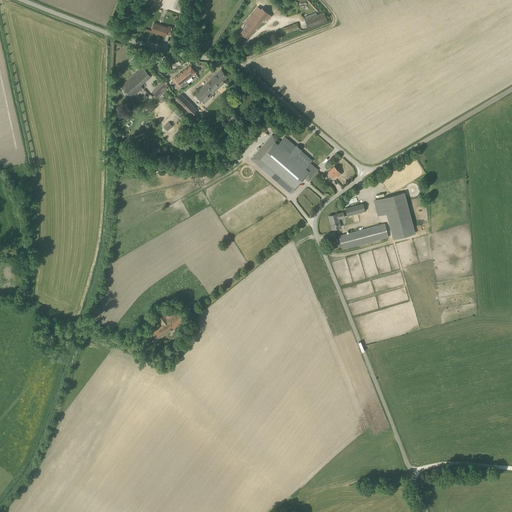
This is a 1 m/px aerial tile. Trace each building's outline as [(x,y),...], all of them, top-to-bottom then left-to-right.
[(180,9),(182,0),(175,0),(174,6),(180,9)] [(260,9),(257,7),(244,22),(247,25),(241,32),(248,38),(264,18),(267,21),(271,16),(262,8),(260,9)] [(316,12),(315,10),(312,11),(312,14),(305,17),(306,19),(304,20),(308,29),(328,21),(324,12),(320,13),(319,11),(316,12)] [(284,33),(299,27),(297,22),(282,28),(284,33)] [(167,28),(154,23),(151,31),(166,36),(166,34),(170,35),(172,28),(168,27),(167,28)] [(189,78),(196,73),(196,71),(191,65),(184,70),(189,78)] [(132,98),(143,88),(141,85),(150,76),(143,67),(121,86),(132,98)] [(227,77),(221,69),(221,70),(194,93),(204,102),(210,97),(209,96),(224,82),(222,81),(227,77)] [(183,88),(188,84),(186,81),(189,78),(184,70),(174,78),(180,85),(183,88)] [(168,88),(167,87),(168,86),(162,80),(151,91),(158,98),(168,88)] [(198,110),(181,93),(177,97),(173,101),(180,108),(181,107),(191,117),(198,110)] [(167,130),(172,126),(169,122),(164,126),(167,130)] [(282,176),(277,181),(291,193),(295,188),(294,187),(299,181),(300,182),(304,178),(303,177),(304,176),(309,180),(318,170),(310,163),(312,160),(300,150),(301,150),(297,146),(296,147),(284,137),(280,141),(272,135),(268,140),(273,144),(260,158),(282,176)] [(338,176),(341,174),(334,166),(328,172),(333,177),(336,175),(338,176)] [(374,200),(379,215),(386,213),(393,239),(415,233),(404,192),(374,200)] [(347,216),(365,211),(363,203),(345,208),(347,216)] [(344,217),(343,212),(337,214),(337,213),(328,216),(332,229),(341,227),(339,218),(344,217)] [(338,236),(342,249),(389,237),(385,223),(338,236)] [(184,320),(179,313),(175,309),(165,317),(161,310),(155,315),(163,326),(153,333),(158,340),(184,320)]
